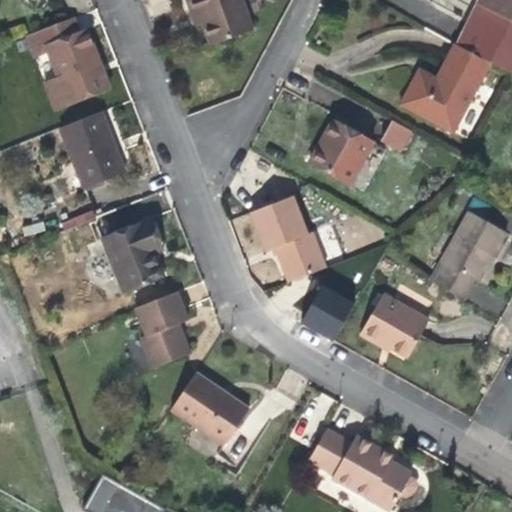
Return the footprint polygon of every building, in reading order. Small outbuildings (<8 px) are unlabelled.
[(253,30),(242,0),(187,0),(192,14),(196,26),(202,23),(210,45),(253,30)] [(511,0),(476,0),(475,3),(511,22),(511,0)] [(511,22),(475,3),(466,22),(454,44),(455,45),(490,63),(511,76),(511,75),(511,22)] [(73,18),(27,37),(34,58),(48,52),(57,76),(43,82),(56,110),(111,89),(87,28),(78,31),(73,18)] [(490,63),(455,45),(436,78),(419,67),(400,103),(454,133),(490,63)] [(102,113),(60,129),(83,187),(125,171),(102,113)] [(308,162),(316,166),(350,185),(374,142),(332,119),(318,146),(308,162)] [(400,150),(412,130),(392,119),(381,140),(400,150)] [(293,194),(249,212),(265,251),(272,248),(274,255),(276,254),(288,283),(326,267),(313,231),(308,234),(293,194)] [(111,217),(117,230),(150,214),(144,201),(111,217)] [(447,264),(437,282),(463,296),(473,279),(480,282),(507,232),(468,210),(440,260),(447,264)] [(152,217),(102,237),(124,293),(165,277),(155,253),(164,248),(152,217)] [(335,340),(354,303),(320,285),(301,323),(335,340)] [(189,319),(178,292),(135,309),(146,336),(141,339),(153,368),(190,353),(179,323),(189,319)] [(382,294),(359,334),(378,344),(380,340),(408,357),(429,320),(382,294)] [(200,375),(197,373),(172,410),(178,414),(200,375)] [(249,407),(200,375),(178,414),(224,445),(249,407)] [(412,472),(392,461),(375,452),(378,447),(356,435),(352,443),(326,428),(308,461),(333,476),(331,479),(388,511),(390,511),(400,495),(404,499),(411,497),(417,486),(415,479),(410,477),(412,472)] [(375,452),(392,461),(395,455),(378,447),(375,452)] [(177,511),(135,489),(133,488),(119,511),(177,511)]
